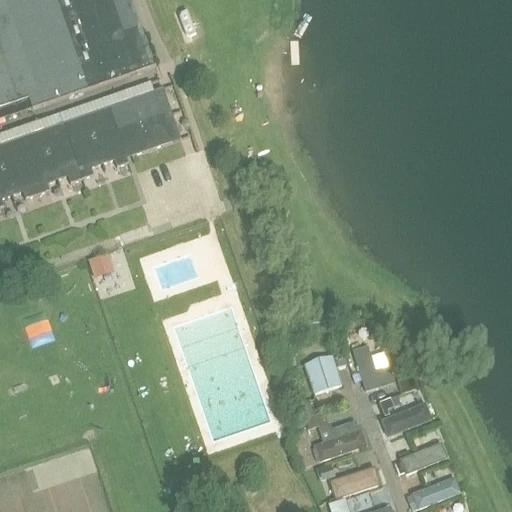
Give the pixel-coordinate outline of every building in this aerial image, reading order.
[(0,0),(0,110),(28,101),(31,112),(155,69),(130,0),(0,0)] [(113,107),(131,159),(172,145),(167,131),(176,128),(167,103),(158,106),(154,93),(113,107)] [(116,170),(128,166),(108,109),(0,146),(0,210),(4,209),(1,202),(22,195),(25,202),(49,193),(47,186),(67,179),(70,186),(93,178),(91,171),(113,163),(116,170)] [(113,273),(107,256),(89,262),(94,279),(113,273)] [(390,370),(376,374),(368,349),(353,353),(366,394),(381,390),(395,385),(390,370)] [(331,358),(304,367),(314,397),(341,387),(336,372),(346,369),(342,357),(332,361),(331,358)] [(401,397),(417,392),(412,378),(397,383),(401,397)] [(388,418),(386,413),(393,411),(390,403),(378,408),(383,420),(388,418)] [(430,423),(424,407),(381,423),(387,440),(430,423)] [(366,449),(361,434),(359,428),(356,429),(355,425),(330,433),(328,427),(326,428),(322,417),(305,423),(308,434),(317,431),(319,437),(323,447),(314,449),(315,451),(312,452),(316,464),(319,463),(319,464),(366,449)] [(403,456),(419,450),(414,436),(397,443),(403,456)] [(440,446),(399,463),(405,477),(446,460),(440,446)] [(330,485),(336,502),(378,489),(372,471),(330,485)] [(423,511),(460,496),(454,481),(411,498),(416,511),(423,511)] [(215,497),(219,511),(248,511),(242,489),(215,497)]
